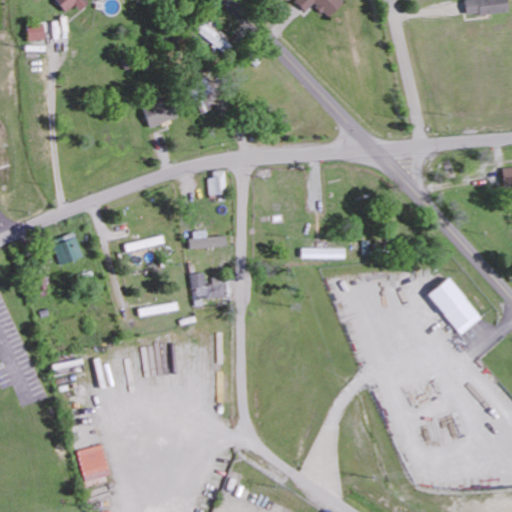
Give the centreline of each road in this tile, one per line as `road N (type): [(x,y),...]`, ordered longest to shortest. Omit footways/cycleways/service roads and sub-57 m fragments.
road 1 (residential): [(0,241),(213,162),(511,138)]
road 2 (residential): [(360,511),(279,456),(254,419),(250,157)]
road 3 (residential): [(511,289),(231,0)]
road 4 (residential): [(395,0),(426,145)]
